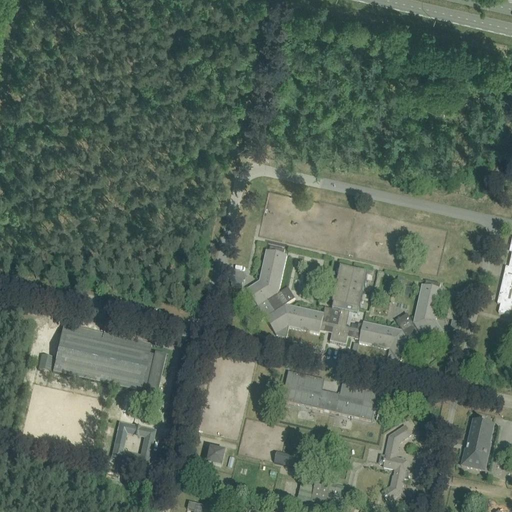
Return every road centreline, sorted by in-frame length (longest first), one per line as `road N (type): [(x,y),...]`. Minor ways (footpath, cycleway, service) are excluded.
road 1 (residential): [(205,337),(457,391)]
road 2 (residential): [(0,288),(205,337)]
road 3 (residential): [(494,223),(457,391)]
road 4 (residential): [(205,337),(174,481)]
road 5 (secondary): [(380,0),(511,29)]
road 6 (residential): [(457,391),(430,511)]
